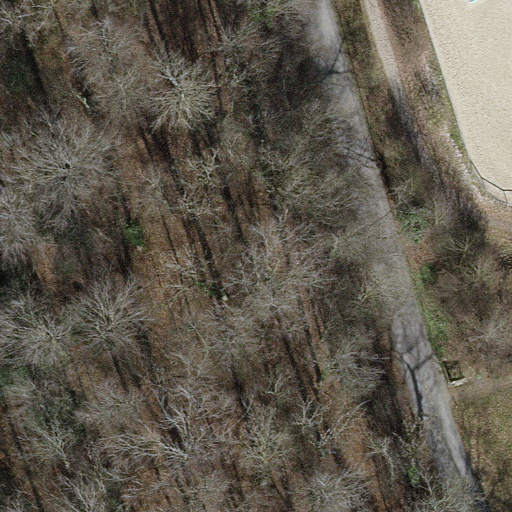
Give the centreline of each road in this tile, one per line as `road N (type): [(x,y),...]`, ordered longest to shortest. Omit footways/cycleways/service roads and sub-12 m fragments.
road 1 (unclassified): [(303,0),(441,409),(495,511)]
road 2 (unknown): [(511,231),(448,204),(400,103),(372,0)]
